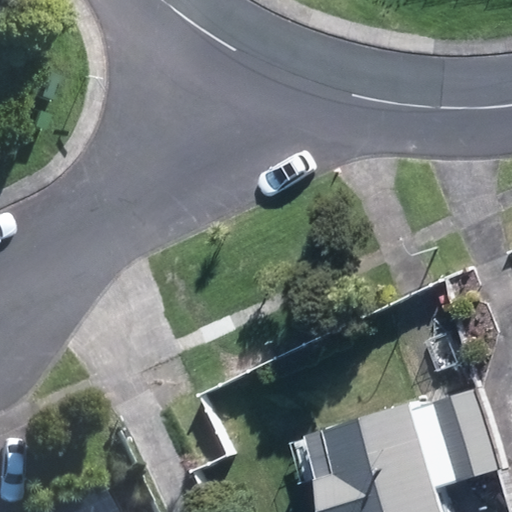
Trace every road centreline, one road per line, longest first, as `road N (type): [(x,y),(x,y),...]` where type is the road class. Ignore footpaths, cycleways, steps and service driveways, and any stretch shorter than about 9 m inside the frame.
road 1 (residential): [(0,305),(142,198),(269,67)]
road 2 (residential): [(269,67),(388,104),(511,106)]
road 3 (residential): [(159,0),(269,67)]
